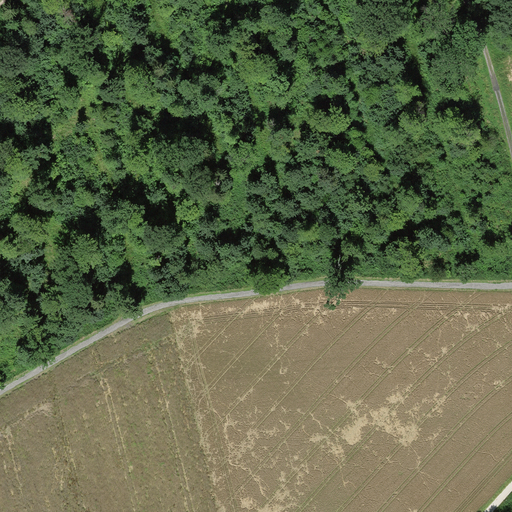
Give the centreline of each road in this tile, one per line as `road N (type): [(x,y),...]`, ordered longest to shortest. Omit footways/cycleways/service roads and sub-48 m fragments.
road 1 (unknown): [(511,285),(195,292),(148,309),(0,394)]
road 2 (unknown): [(511,146),(467,0)]
